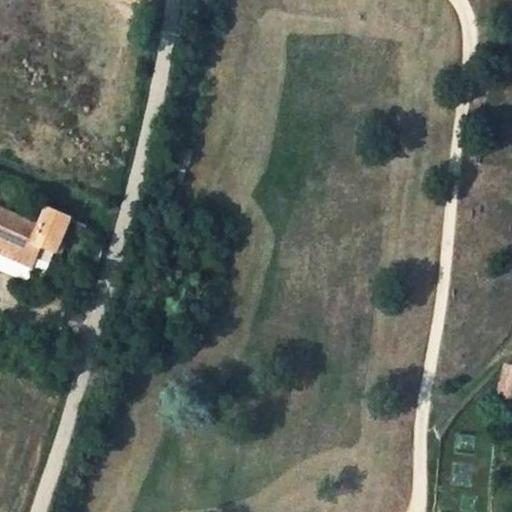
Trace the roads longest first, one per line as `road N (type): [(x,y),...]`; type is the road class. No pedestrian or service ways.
road 1 (unclassified): [(175,0),(99,322),(37,511)]
road 2 (unknown): [(456,0),(465,62),(410,511)]
